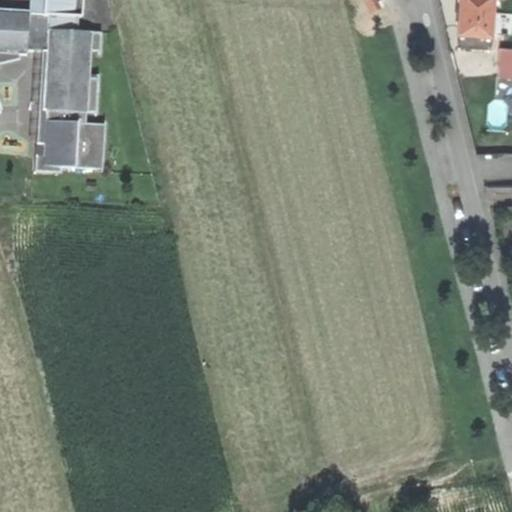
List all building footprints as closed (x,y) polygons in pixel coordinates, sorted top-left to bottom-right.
[(0,50),(5,50),(5,54),(27,55),(27,45),(43,46),(43,52),(50,52),(48,110),(97,112),(98,78),(89,77),(90,51),(101,51),(102,32),(74,31),(74,16),(82,16),(82,0),(45,0),(45,13),(29,13),(22,12),(22,8),(0,6),(0,50)] [(29,0),(29,13),(45,13),(45,0),(29,0)] [(376,0),(365,0),(372,13),(381,8),(376,0)] [(461,0),(460,29),(492,31),(494,0),(461,0)] [(491,45),(492,31),(460,29),(459,42),(491,45)] [(499,63),(511,63),(511,47),(500,47),(499,63)] [(511,75),(511,63),(499,63),(499,75),(511,75)]
